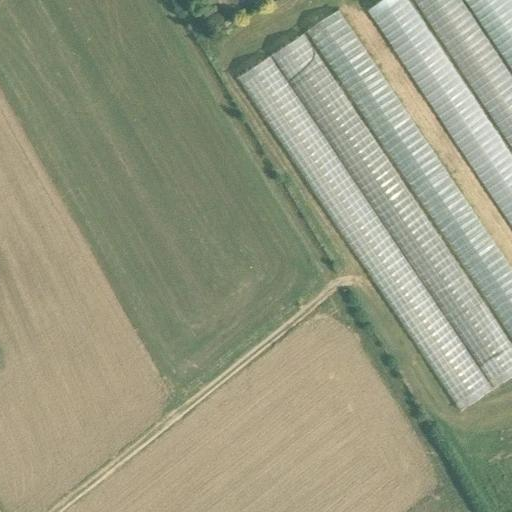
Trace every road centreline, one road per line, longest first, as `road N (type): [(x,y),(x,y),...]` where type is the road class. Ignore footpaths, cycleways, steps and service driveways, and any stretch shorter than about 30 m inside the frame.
road 1 (track): [(162,0),(336,292),(54,511)]
road 2 (track): [(336,292),(472,511)]
